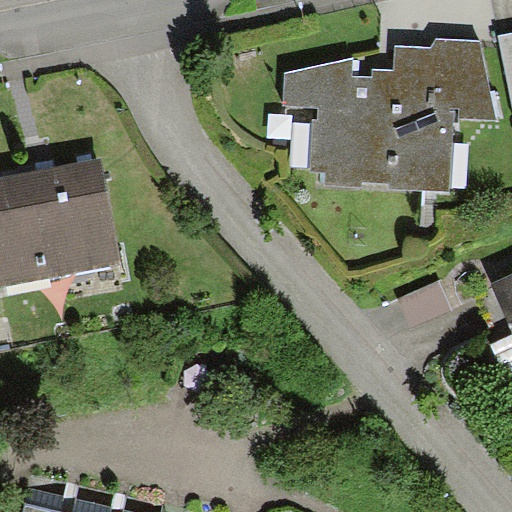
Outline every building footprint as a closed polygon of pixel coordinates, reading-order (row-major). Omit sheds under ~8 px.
[(511,34),(501,37),(511,107),(511,34)] [(355,58),(287,70),(286,106),(319,108),(319,118),(311,119),(309,169),(327,169),(327,184),(452,192),(454,121),(499,124),(482,41),(439,38),(438,49),(397,48),(396,71),(373,71),(372,78),(355,78),(355,58)] [(101,163),(0,181),(0,286),(119,265),(101,163)] [(511,275),(493,285),(511,326),(511,275)] [(443,280),(401,299),(414,327),(456,307),(443,280)] [(72,496),(31,487),(25,511),(144,511),(126,508),(72,496)]
